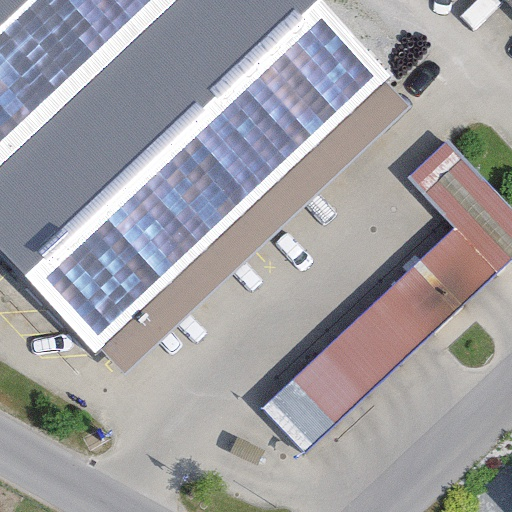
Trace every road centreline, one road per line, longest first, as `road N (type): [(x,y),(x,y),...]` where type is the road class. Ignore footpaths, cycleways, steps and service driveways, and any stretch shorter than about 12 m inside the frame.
road 1 (residential): [(380,511),(511,383)]
road 2 (residential): [(0,442),(125,511)]
